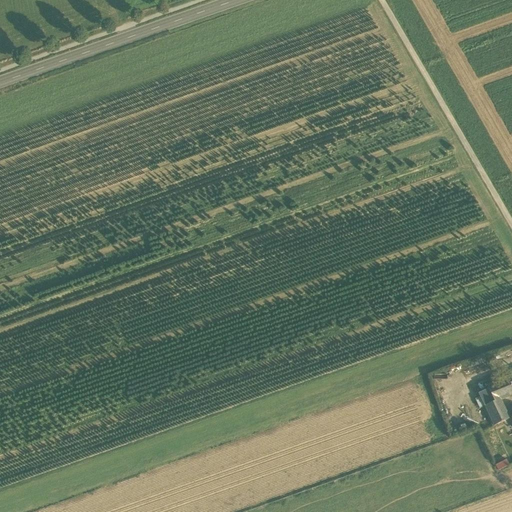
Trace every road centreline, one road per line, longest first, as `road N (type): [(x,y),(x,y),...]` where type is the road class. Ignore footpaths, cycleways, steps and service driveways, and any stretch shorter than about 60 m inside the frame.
road 1 (unclassified): [(382,0),(511,225)]
road 2 (secondary): [(0,81),(229,0)]
